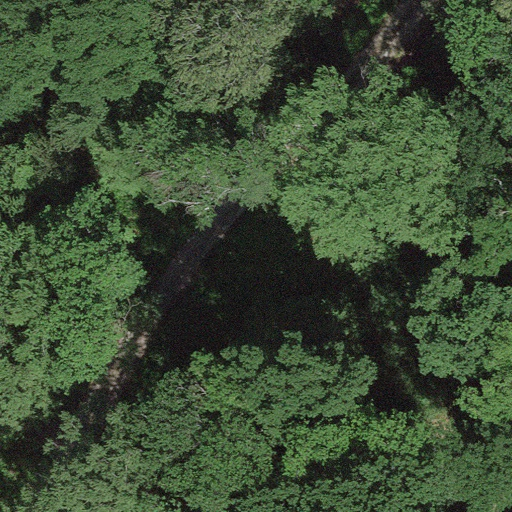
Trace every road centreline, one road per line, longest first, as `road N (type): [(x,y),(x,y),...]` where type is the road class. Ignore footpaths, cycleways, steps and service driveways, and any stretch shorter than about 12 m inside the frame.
road 1 (track): [(44,511),(137,323),(412,0)]
road 2 (track): [(287,146),(394,366),(459,461),(511,486)]
